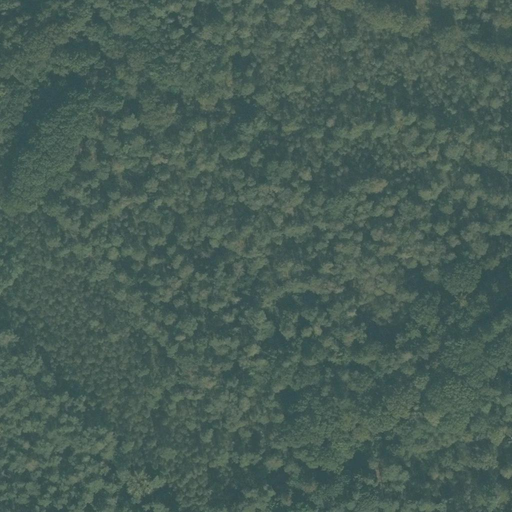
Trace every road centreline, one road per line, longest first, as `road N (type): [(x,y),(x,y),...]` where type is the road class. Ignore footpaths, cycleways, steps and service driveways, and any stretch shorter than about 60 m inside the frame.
road 1 (unclassified): [(241,511),(511,285)]
road 2 (unknown): [(511,57),(345,0)]
